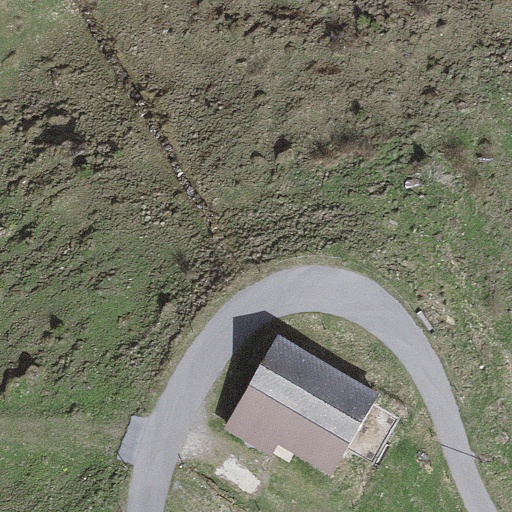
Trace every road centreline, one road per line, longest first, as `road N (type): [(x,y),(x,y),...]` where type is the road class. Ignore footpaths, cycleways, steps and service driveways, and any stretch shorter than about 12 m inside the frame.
road 1 (track): [(488,511),(435,381),(400,329),(351,294),(297,287),(255,301),(222,334),(169,434),(150,511)]
road 2 (track): [(169,434),(0,431)]
